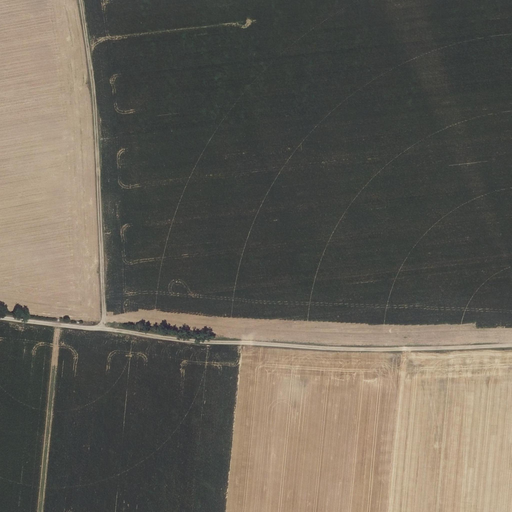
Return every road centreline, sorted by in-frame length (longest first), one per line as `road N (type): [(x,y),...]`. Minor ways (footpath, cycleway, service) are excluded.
road 1 (track): [(511,350),(360,354),(0,319)]
road 2 (track): [(83,0),(104,331)]
